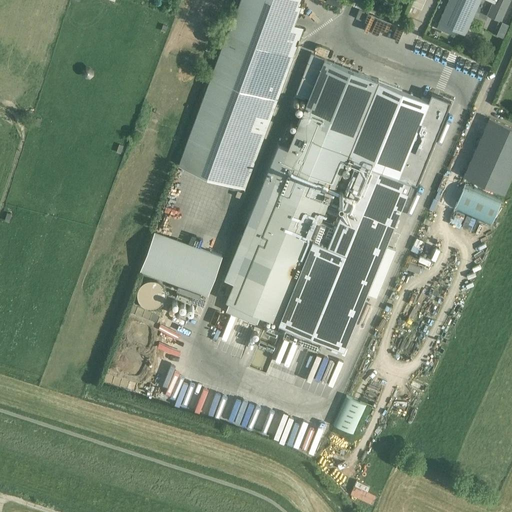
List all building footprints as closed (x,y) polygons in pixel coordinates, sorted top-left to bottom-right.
[(245,189),(293,57),(304,28),(294,25),(301,6),(298,5),(299,0),(239,0),(226,32),(178,164),(245,189)] [(448,0),(438,22),(457,30),(455,35),(462,39),(464,34),(466,34),(480,0),(487,0),(492,2),(486,15),(501,22),(510,0),(448,0)] [(297,93),(306,96),(309,97),(323,57),(311,53),(297,93)] [(309,97),(257,224),(248,220),(225,276),(234,280),(226,299),(279,320),(347,153),(377,79),(325,57),(309,97)] [(321,339),(345,348),(412,181),(417,183),(417,182),(449,105),(431,98),(430,97),(429,99),(377,79),(347,153),(362,160),(329,243),(313,237),(279,320),(278,322),(286,325),(282,333),(318,348),(321,339)] [(505,194),(511,177),(511,127),(489,117),(463,176),(505,194)] [(136,125),(133,131),(141,134),(143,128),(136,125)] [(282,141),(287,143),(293,129),(287,127),(282,141)] [(491,223),(501,199),(465,183),(455,208),(491,223)] [(333,197),(323,219),(333,223),(342,201),(333,197)] [(208,295),(223,254),(155,230),(140,270),(208,295)] [(353,433),(366,404),(346,395),(333,424),(353,433)]
